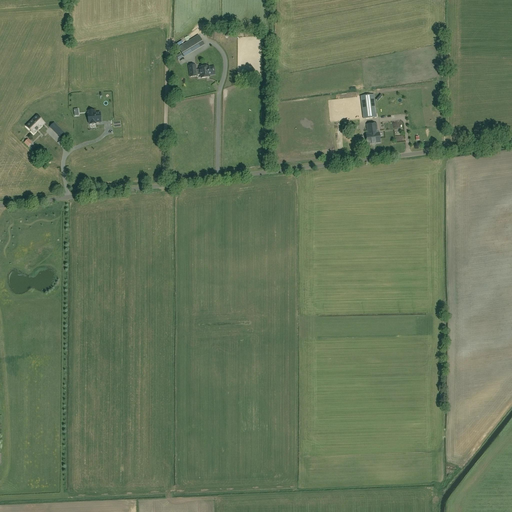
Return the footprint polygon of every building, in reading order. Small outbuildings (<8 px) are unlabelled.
[(198,36),(178,48),(183,56),(204,44),(198,36)] [(208,67),(204,67),(204,69),(196,70),(195,65),(189,66),(190,77),(197,76),(197,75),(201,75),(201,78),(206,78),(206,77),(209,76),(209,75),(215,75),(214,67),(208,68),(208,67)] [(376,117),(373,95),(360,96),(362,119),(376,117)] [(95,122),(101,122),(100,113),(88,114),(89,123),(90,123),(90,124),(95,124),(95,122)] [(40,120),(37,116),(27,127),(33,133),(42,125),(38,122),(40,120)] [(84,122),(75,123),(76,145),(85,145),(84,122)] [(376,123),(371,124),(367,125),(368,134),(366,135),(367,145),(380,143),(379,133),(377,133),(376,123)] [(61,140),(67,135),(62,129),(56,135),(61,140)] [(89,147),(109,146),(108,133),(89,134),(89,147)] [(42,142),(58,159),(67,150),(51,134),(42,142)] [(79,170),(110,168),(110,158),(91,159),(82,159),(82,155),(77,155),(77,161),(75,161),(75,169),(79,169),(79,170)]
